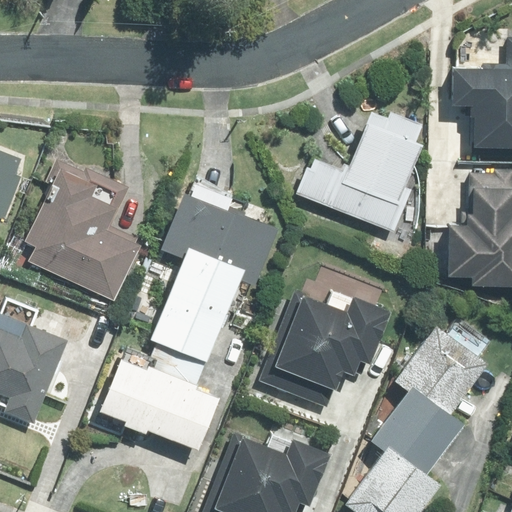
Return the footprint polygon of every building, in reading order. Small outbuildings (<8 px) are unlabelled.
[(511,37),(502,37),(501,69),(442,66),(440,102),(463,103),(461,147),(511,149),(511,37)] [(409,143),(402,141),(410,124),(363,104),(356,121),(335,171),(300,156),(286,190),(383,231),(401,187),(392,183),(409,143)] [(129,240),(106,230),(125,184),(49,151),(13,236),(25,241),(17,259),(105,297),(129,240)] [(0,152),(0,213),(22,162),(0,152)] [(511,214),(502,214),(502,185),(509,185),(510,169),(485,168),(485,172),(465,172),(464,183),(455,183),(454,223),(439,223),(437,271),(462,272),(461,283),(511,284),(511,214)] [(189,389),(199,362),(229,277),(248,284),(268,229),(177,197),(158,252),(172,257),(142,341),(152,345),(143,370),(110,358),(89,416),(185,450),(205,395),(189,389)] [(337,291),(330,307),(286,289),(251,377),(323,406),(336,374),(342,376),(348,362),(356,365),(379,308),(337,291)] [(57,339),(26,325),(34,307),(2,293),(0,297),(0,392),(5,395),(0,406),(0,412),(22,421),(29,405),(57,339)] [(405,511),(426,485),(414,476),(454,424),(440,414),(479,361),(470,354),(482,338),(453,316),(439,334),(424,322),(381,379),(396,391),(359,441),(370,450),(332,500),(347,511),(405,511)] [(278,433),(271,450),(225,433),(195,511),(285,511),(288,505),(300,509),(322,450),(278,433)] [(511,511),(511,433),(507,449),(511,450),(511,478),(499,511),(511,511)]
